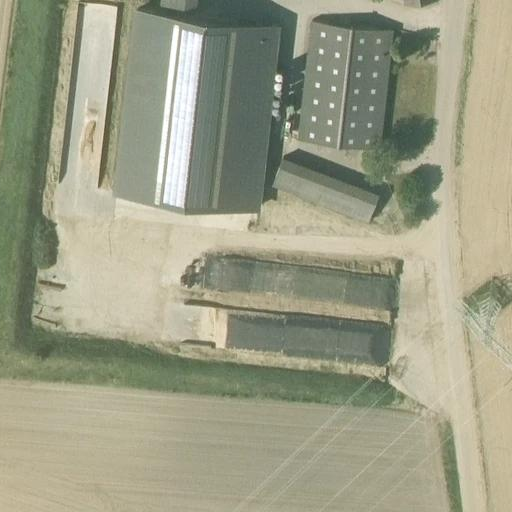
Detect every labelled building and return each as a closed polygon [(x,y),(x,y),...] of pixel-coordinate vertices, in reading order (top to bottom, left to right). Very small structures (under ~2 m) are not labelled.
[(278,24),(137,9),(117,191),(258,207),(278,24)] [(380,148),(393,29),(312,20),(299,139),(380,148)] [(369,221),(380,193),(284,156),(273,184),(369,221)] [(279,195),(273,216),(295,221),(300,201),(279,195)] [(204,291),(290,292),(290,262),(204,261),(204,291)] [(336,363),(410,364),(410,334),(337,332),(336,363)]
